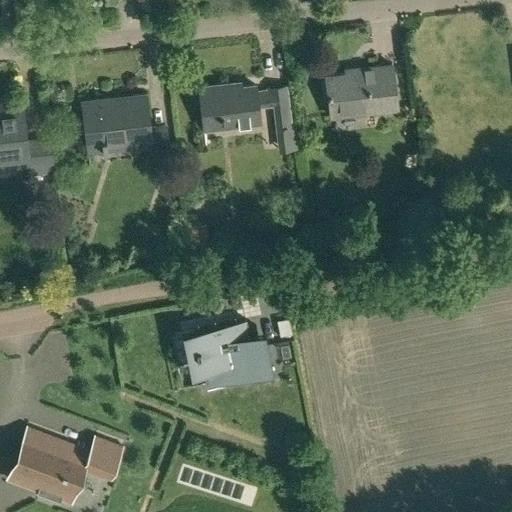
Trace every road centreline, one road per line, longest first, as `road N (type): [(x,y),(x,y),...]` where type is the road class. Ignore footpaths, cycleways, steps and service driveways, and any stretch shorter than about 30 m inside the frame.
road 1 (residential): [(0,326),(511,221)]
road 2 (residential): [(0,54),(461,0)]
